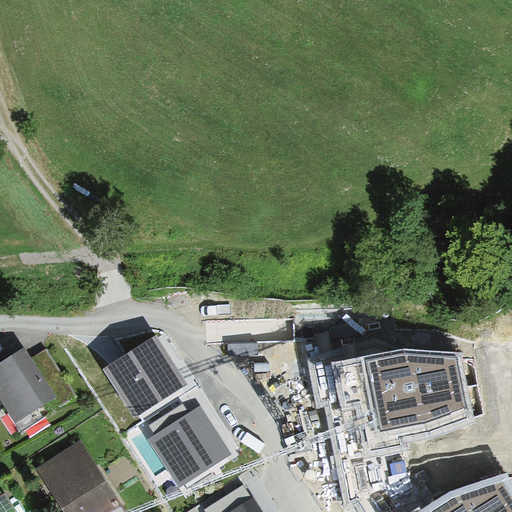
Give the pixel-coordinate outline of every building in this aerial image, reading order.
[(103,369),(135,418),(188,383),(156,335),(103,369)] [(26,351),(0,368),(0,402),(15,424),(56,397),(64,409),(78,399),(47,353),(33,363),(26,351)] [(200,406),(148,440),(180,489),(232,454),(200,406)] [(127,511),(83,442),(37,471),(63,511),(127,511)] [(17,511),(7,495),(0,499),(0,511),(17,511)] [(225,511),(262,511),(252,495),(225,511)]
